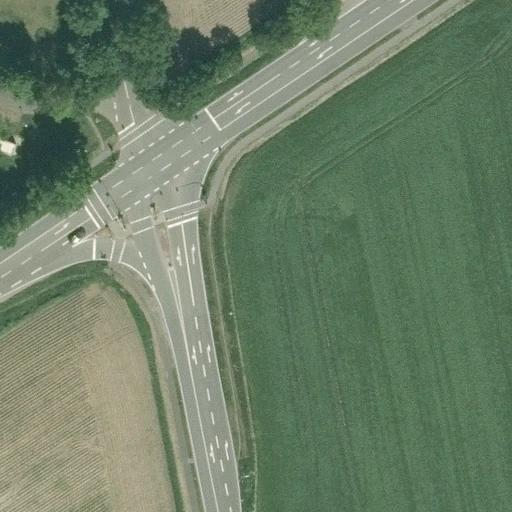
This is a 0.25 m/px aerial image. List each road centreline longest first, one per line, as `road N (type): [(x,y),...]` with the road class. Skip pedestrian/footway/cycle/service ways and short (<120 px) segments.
road 1 (secondary): [(146,164),(400,0)]
road 2 (secondary): [(222,511),(177,293)]
road 3 (secondary): [(23,248),(118,249),(152,264),(177,293)]
road 4 (secondary): [(23,248),(146,164)]
road 5 (secondary): [(177,293),(146,164)]
road 6 (unclassified): [(122,94),(43,113),(0,94)]
